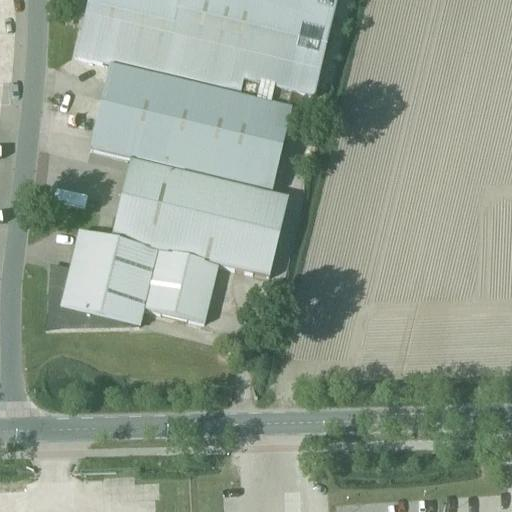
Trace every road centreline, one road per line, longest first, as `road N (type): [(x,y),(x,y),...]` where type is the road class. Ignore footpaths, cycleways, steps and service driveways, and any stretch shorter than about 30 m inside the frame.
road 1 (secondary): [(10,430),(511,418)]
road 2 (unclassified): [(10,430),(10,277),(33,0)]
